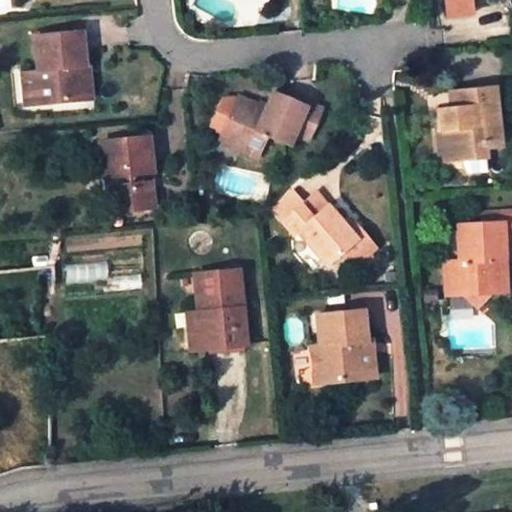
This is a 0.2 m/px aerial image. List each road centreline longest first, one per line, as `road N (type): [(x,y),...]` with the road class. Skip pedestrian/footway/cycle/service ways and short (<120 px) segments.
road 1 (unclassified): [(0,507),(59,489),(511,444)]
road 2 (residential): [(387,90),(365,42),(193,56),(162,37),(157,0)]
